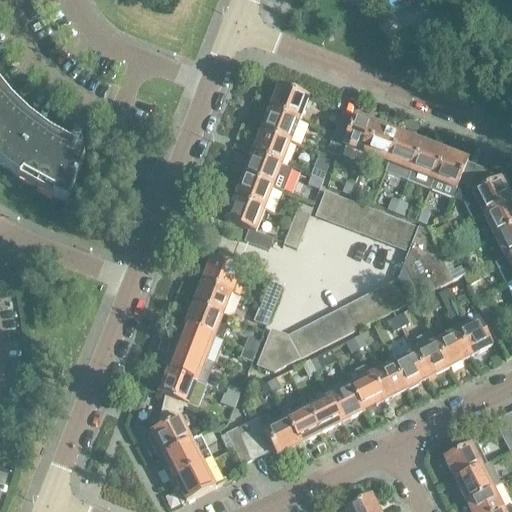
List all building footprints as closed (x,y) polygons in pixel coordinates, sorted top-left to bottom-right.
[(0,0),(0,158),(0,159),(0,166),(20,181),(23,176),(55,194),(53,199),(67,205),(84,162),(75,158),(76,156),(72,154),(74,150),(51,137),(29,122),(11,103),(0,90),(0,0)] [(273,105),(270,111),(299,123),(308,100),(278,89),(272,104),(273,105)] [(290,145),(299,123),(270,111),(267,119),(266,119),(261,134),(290,145)] [(345,141),(353,119),(343,115),(334,137),(345,141)] [(366,157),(377,128),(370,125),(355,118),(354,119),(353,119),(345,141),(342,148),(344,149),(366,157)] [(388,166),(400,136),(385,130),(384,131),(377,128),(366,157),(388,166)] [(281,168),(290,145),(261,134),(255,149),(255,150),(253,157),(281,168)] [(411,174),(422,145),(415,143),(415,142),(400,136),(388,166),(411,174)] [(342,148),(345,141),(334,137),(328,153),(339,158),(344,149),(342,148)] [(437,185),(448,155),(429,147),(429,148),(422,145),(411,174),(437,185)] [(468,162),(448,155),(437,185),(457,192),(453,201),(464,205),(478,170),(467,165),(468,162)] [(273,190),(281,168),(253,157),(250,164),(249,164),(243,179),(273,190)] [(490,174),(478,170),(464,205),(473,223),(483,217),(511,203),(508,197),(501,181),(495,184),(490,174)] [(314,172),(311,179),(323,184),(326,176),(314,172)] [(264,213),(273,190),(243,179),(237,194),(238,194),(235,202),(264,213)] [(319,192),(323,184),(311,179),(308,188),(319,192)] [(350,198),(354,187),(347,184),(342,195),(350,198)] [(362,190),(354,187),(350,198),(358,201),(362,190)] [(327,223),(336,200),(324,195),(315,219),(327,223)] [(338,228),(348,204),(336,200),(327,223),(338,228)] [(394,216),(399,204),(392,201),(387,213),(394,216)] [(255,235),(264,213),(235,202),(232,208),(225,224),(248,233),(244,244),(268,253),(273,242),(265,239),(255,235)] [(511,205),(511,203),(483,217),(495,239),(511,229),(511,205)] [(350,233),(359,209),(348,204),(338,228),(350,233)] [(408,207),(399,204),(394,216),(403,219),(408,207)] [(299,207),(296,216),(308,220),(312,212),(299,207)] [(362,237),(371,213),(359,209),(350,233),(362,237)] [(373,242),(383,218),(371,213),(362,237),(373,242)] [(422,213),(417,225),(425,228),(430,216),(422,213)] [(296,252),(303,235),(308,220),(296,216),(284,247),(296,252)] [(385,246),(394,222),(383,218),(373,242),(385,246)] [(397,251),(406,227),(394,222),(385,246),(397,251)] [(438,231),(442,238),(454,232),(450,225),(438,231)] [(408,255),(418,231),(406,227),(397,251),(408,255)] [(511,229),(495,239),(506,260),(511,257),(511,229)] [(427,235),(418,231),(408,255),(398,282),(410,305),(452,283),(427,235)] [(458,241),(454,232),(442,238),(446,246),(458,241)] [(511,257),(506,260),(495,266),(506,287),(511,284),(511,257)] [(238,259),(238,260),(234,270),(211,261),(205,277),(203,284),(232,295),(241,274),(257,280),(262,268),(238,259)] [(464,282),(476,276),(473,268),(460,274),(464,282)] [(479,283),(476,276),(464,282),(467,289),(479,283)] [(410,305),(398,282),(386,289),(398,311),(410,305)] [(223,318),(232,295),(203,284),(200,291),(199,291),(193,306),(223,318)] [(269,284),(269,285),(257,316),(269,321),(282,289),(269,284)] [(398,311),(386,289),(375,294),(387,317),(398,311)] [(447,293),(438,298),(444,309),(451,324),(460,320),(447,293)] [(387,317),(375,294),(364,300),(376,322),(387,317)] [(444,309),(438,298),(431,301),(436,313),(444,309)] [(376,322),(364,300),(353,305),(365,328),(376,322)] [(482,317),(494,311),(490,302),(478,308),(482,317)] [(365,328),(353,305),(342,311),(353,334),(365,328)] [(231,320),(223,318),(193,306),(187,322),(188,322),(185,330),(222,345),(231,320)] [(353,334),(342,311),(331,317),(343,339),(353,334)] [(509,340),(494,311),(482,317),(497,346),(509,340)] [(266,328),(269,321),(257,316),(254,324),(266,328)] [(409,327),(403,316),(395,320),(401,331),(409,327)] [(343,339),(331,317),(320,322),(332,345),(343,339)] [(451,324),(456,333),(470,360),(492,349),(478,322),(466,328),(462,319),(460,320),(451,324)] [(401,331),(395,320),(388,324),(393,335),(401,331)] [(332,345),(320,322),(309,328),(321,351),(332,345)] [(321,351),(309,328),(298,333),(310,356),(321,351)] [(213,367),(222,345),(185,330),(182,336),(175,352),(213,367)] [(299,362),(287,339),(271,333),(266,345),(257,368),(273,375),(299,362)] [(310,356),(298,333),(287,339),(299,362),(310,356)] [(449,371),(470,360),(456,333),(435,344),(449,371)] [(361,338),(352,342),(358,353),(366,348),(361,338)] [(255,358),(259,345),(248,340),(243,353),(255,358)] [(358,353),(352,342),(345,346),(350,357),(358,353)] [(427,382),(449,371),(435,344),(422,350),(420,345),(410,350),(427,382)] [(427,382),(410,350),(409,347),(387,358),(392,366),(405,393),(427,382)] [(205,389),(213,367),(175,352),(170,366),(171,367),(168,374),(197,386),(205,389)] [(252,364),(255,358),(243,353),(240,360),(252,364)] [(318,360),(310,364),(315,375),(324,371),(318,360)] [(315,375),(310,364),(302,368),(307,379),(315,375)] [(384,404),(405,393),(392,366),(370,377),(384,404)] [(188,408),(197,386),(168,374),(165,381),(164,380),(158,396),(165,399),(188,408)] [(363,415),(384,404),(370,377),(349,388),(363,415)] [(275,381),(267,385),(273,397),(281,394),(275,381)] [(273,397),(267,385),(261,389),(266,400),(273,397)] [(342,426),(363,415),(349,388),(328,399),(342,426)] [(229,389),(226,397),(226,398),(237,402),(241,393),(229,389)] [(234,409),(237,402),(226,398),(223,405),(234,409)] [(186,411),(188,408),(165,399),(157,432),(150,436),(156,447),(152,449),(158,460),(162,458),(192,443),(180,420),(183,410),(186,411)] [(321,436),(342,426),(328,399),(307,409),(321,436)] [(298,448),(321,436),(307,409),(302,401),(281,412),(284,421),(298,448)] [(511,429),(506,418),(494,424),(503,442),(506,447),(511,444),(511,429)] [(258,421),(247,426),(252,435),(262,429),(258,421)] [(298,448),(284,421),(264,431),(273,452),(277,459),(298,448)] [(252,435),(247,426),(237,431),(242,440),(252,435)] [(273,452),(264,431),(262,429),(252,435),(263,457),(273,452)] [(253,462),(242,440),(237,431),(226,437),(239,461),(242,468),(253,462)] [(263,457),(252,435),(242,440),(253,462),(263,457)] [(204,467),(192,443),(162,458),(167,470),(164,472),(170,483),(173,481),(204,467)] [(444,461),(455,483),(482,469),(481,469),(470,447),(444,461)] [(212,463),(204,467),(173,481),(179,492),(175,494),(181,506),(185,504),(186,505),(188,504),(188,505),(194,503),(194,502),(224,486),(221,478),(212,463)] [(489,465),(481,469),(482,469),(455,483),(466,504),(493,491),(501,487),(489,465)] [(503,511),(504,511),(493,491),(466,504),(469,511),(503,511)] [(344,511),(377,511),(371,498),(344,511)]
